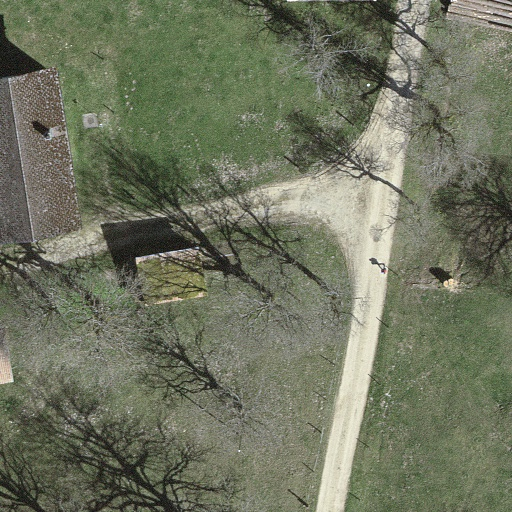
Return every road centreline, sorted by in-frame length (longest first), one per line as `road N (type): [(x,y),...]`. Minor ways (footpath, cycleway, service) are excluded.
road 1 (track): [(315,511),(382,184),(408,0)]
road 2 (track): [(71,251),(312,207),(382,184)]
